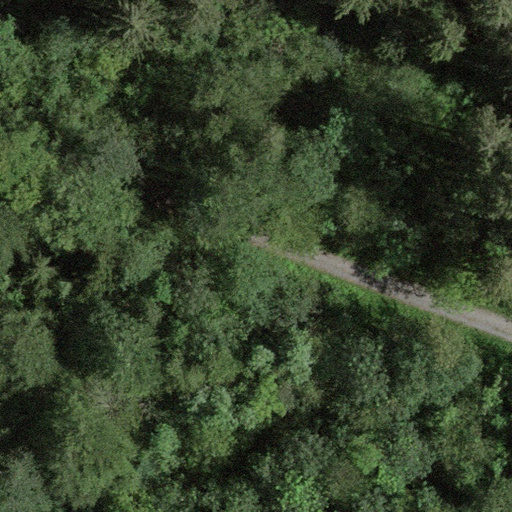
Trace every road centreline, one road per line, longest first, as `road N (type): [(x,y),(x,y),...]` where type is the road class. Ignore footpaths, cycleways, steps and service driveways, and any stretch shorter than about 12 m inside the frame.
road 1 (track): [(511,330),(0,138)]
road 2 (track): [(64,511),(376,409),(511,387)]
road 3 (track): [(470,0),(511,123)]
